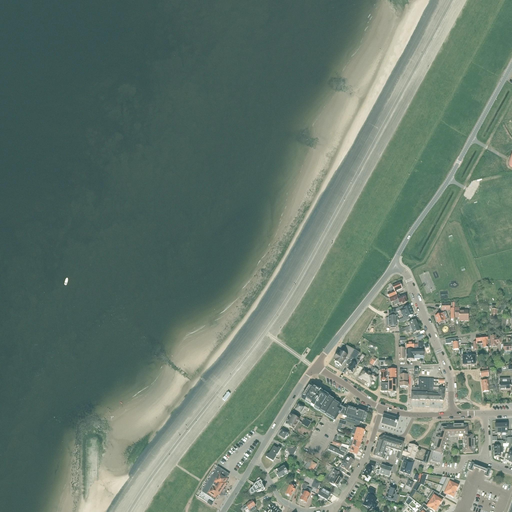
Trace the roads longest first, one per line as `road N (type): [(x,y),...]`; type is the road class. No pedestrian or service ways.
road 1 (unclassified): [(394,264),(511,64)]
road 2 (residential): [(452,414),(449,372),(407,275),(394,264)]
road 3 (residential): [(314,367),(394,264)]
